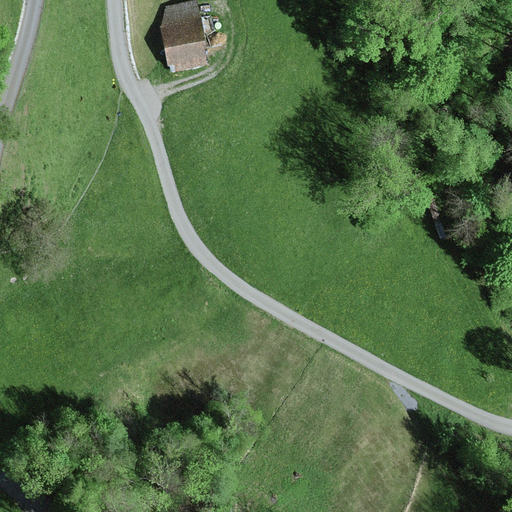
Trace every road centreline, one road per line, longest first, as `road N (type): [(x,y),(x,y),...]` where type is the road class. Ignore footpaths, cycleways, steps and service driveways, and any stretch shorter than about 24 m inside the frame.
road 1 (track): [(511,427),(305,327),(201,252),(180,221),(145,108),(119,58),(113,0)]
road 2 (unknown): [(279,511),(224,275)]
road 3 (track): [(36,0),(0,119)]
